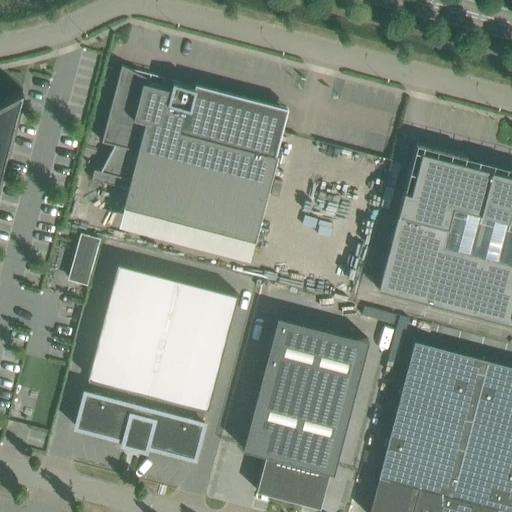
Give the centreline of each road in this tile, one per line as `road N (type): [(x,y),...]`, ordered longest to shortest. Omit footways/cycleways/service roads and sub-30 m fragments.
road 1 (unclassified): [(511,106),(153,8),(111,7),(0,47)]
road 2 (residential): [(157,511),(0,469)]
road 3 (secondary): [(369,0),(511,30)]
